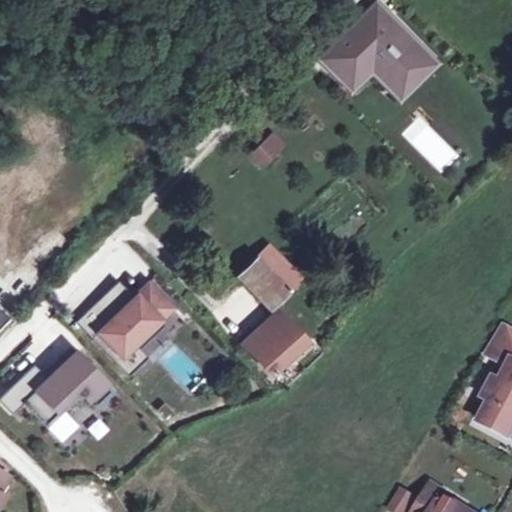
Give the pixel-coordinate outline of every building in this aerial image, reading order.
[(353,28),(363,38),(384,18),(387,15),(377,4),(353,28)] [(396,94),(399,98),(435,63),(387,15),(384,18),(428,63),(396,94)] [(353,28),(321,59),(351,89),(371,69),(387,86),(419,54),(384,18),(363,38),(353,28)] [(387,86),(396,94),(428,63),(419,54),(387,86)] [(261,170),(286,146),(272,131),(247,155),(261,170)] [(267,249),(239,277),(270,306),(297,280),(267,249)] [(120,281),(75,325),(129,380),(149,361),(131,343),(155,319),(159,323),(171,311),(156,295),(146,304),(138,296),(136,298),(120,281)] [(148,287),(138,296),(146,304),(156,295),(148,287)] [(276,313),(242,344),(271,372),(304,340),(276,313)] [(159,323),(155,319),(131,343),(140,352),(165,328),(159,322),(159,323)] [(479,422),(509,438),(511,432),(511,327),(504,324),(486,353),(503,362),(484,397),(491,401),(479,422)] [(34,368),(0,400),(0,404),(13,417),(24,407),(38,422),(55,406),(64,415),(82,397),(96,412),(115,394),(76,354),(47,382),(34,368)] [(55,406),(38,422),(47,431),(64,415),(55,406)] [(441,511),(432,506),(436,499),(423,491),(409,511),(441,511)] [(383,511),(399,511),(404,505),(393,498),(383,511)]
